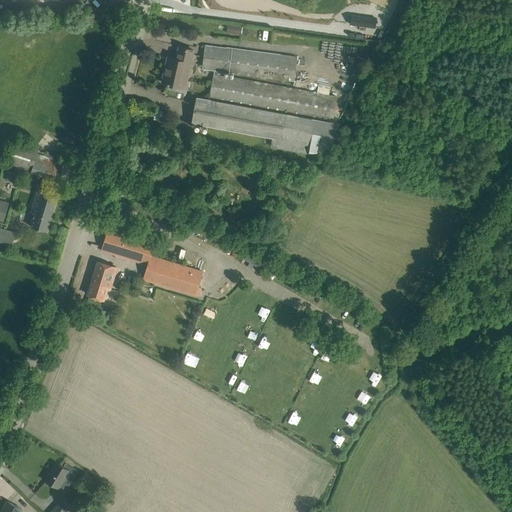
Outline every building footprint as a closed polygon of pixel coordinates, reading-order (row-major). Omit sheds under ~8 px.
[(342,17),(340,27),(375,32),(377,20),(366,18),(365,20),(342,17)] [(242,26),(227,24),(226,33),(241,35),(242,26)] [(205,43),(202,68),(215,69),(214,75),(219,76),(220,70),(294,80),(298,56),(205,43)] [(167,57),(161,82),(171,84),(179,86),(187,88),(191,71),(189,70),(193,50),(188,49),(179,47),(176,59),(167,57)] [(214,75),(209,100),(333,122),(337,98),(219,76),(214,75)] [(197,97),(192,122),(272,137),(270,147),(323,156),(339,124),(333,122),(209,100),(197,97)] [(31,172),(54,179),(60,161),(37,154),(38,150),(14,143),(8,164),(31,171),(31,172)] [(35,212),(30,226),(46,231),(56,197),(37,191),(31,211),(35,212)] [(0,200),(0,221),(3,222),(9,203),(0,200)] [(0,241),(12,245),(15,233),(0,228),(0,241)] [(151,254),(155,243),(108,228),(101,251),(147,265),(143,279),(154,282),(199,296),(202,288),(199,287),(204,271),(151,254)] [(208,271),(210,263),(191,257),(188,265),(208,271)] [(87,295),(104,300),(107,288),(110,289),(117,267),(98,261),(87,295)] [(206,308),(203,318),(213,321),(216,311),(206,308)] [(267,327),(276,332),(282,321),(273,316),(267,327)] [(248,330),(244,339),(253,343),(257,334),(248,330)] [(262,340),(257,350),(266,354),(271,345),(262,340)] [(243,365),(247,356),(238,351),(233,361),(243,365)] [(320,363),(329,365),(331,356),(323,354),(320,363)] [(250,361),(246,370),(260,377),(265,368),(250,361)] [(229,370),(224,379),(233,384),(238,374),(229,370)] [(322,386),(327,376),(314,370),(309,379),(322,386)] [(239,384),(234,391),(241,396),(246,388),(239,384)] [(299,400),(308,404),(311,395),(303,391),(299,400)] [(275,413),(285,417),(288,407),(278,404),(275,413)] [(56,462),(45,480),(65,492),(76,475),(56,462)] [(18,511),(21,508),(7,502),(8,503),(3,511),(18,511)] [(49,511),(67,511),(58,503),(49,511)]
